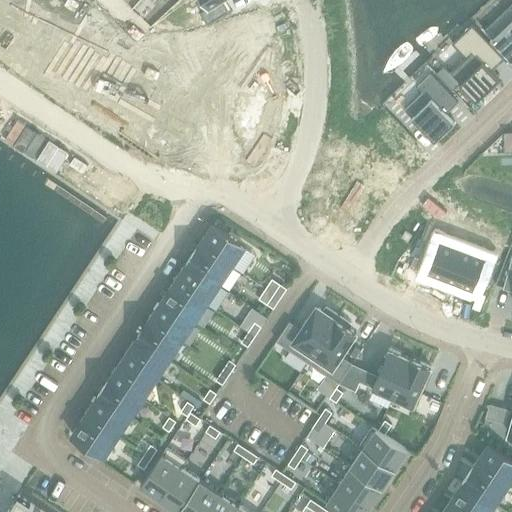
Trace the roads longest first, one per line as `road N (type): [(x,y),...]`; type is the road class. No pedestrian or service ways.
road 1 (residential): [(124,511),(56,465),(44,447),(44,426),(187,213)]
road 2 (residential): [(347,275),(403,199),(511,96)]
road 3 (residential): [(269,223),(306,145),(314,95),(306,0)]
road 4 (residential): [(187,213),(0,86)]
road 5 (residential): [(407,511),(457,421),(487,343)]
road 6 (residential): [(487,343),(401,313),(347,275)]
